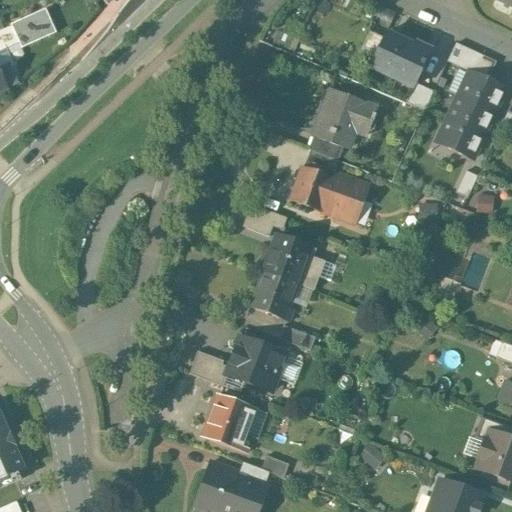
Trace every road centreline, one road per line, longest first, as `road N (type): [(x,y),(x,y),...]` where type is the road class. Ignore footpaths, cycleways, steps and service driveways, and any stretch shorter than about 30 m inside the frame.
road 1 (residential): [(42,354),(131,311),(220,53),(258,0)]
road 2 (secondary): [(0,185),(191,0)]
road 3 (secondary): [(152,0),(0,142)]
road 4 (tertiary): [(83,511),(64,405),(42,354)]
